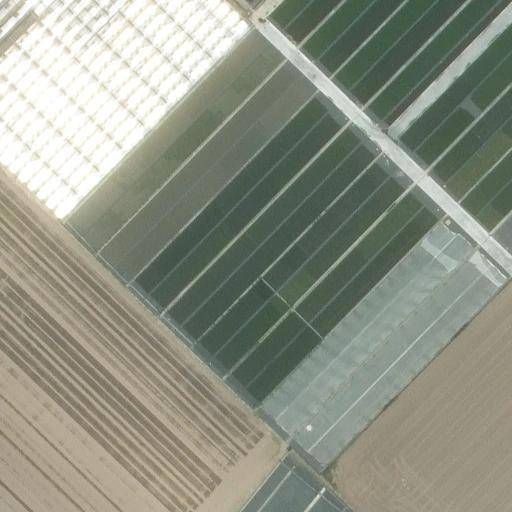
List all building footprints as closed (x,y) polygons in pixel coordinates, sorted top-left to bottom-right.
[(21,0),(0,0),(0,80),(49,32),(48,31),(51,28),(21,0)] [(219,0),(132,0),(101,32),(106,38),(90,54),(84,49),(82,51),(82,50),(75,57),(77,60),(0,137),(0,160),(61,220),(248,28),(219,0)] [(45,0),(40,5),(35,0),(21,0),(51,28),(48,31),(49,32),(75,57),(82,50),(82,51),(84,49),(84,48),(100,32),(101,32),(132,0),(45,0)] [(49,32),(0,80),(0,137),(77,60),(75,57),(49,32)] [(100,32),(84,48),(84,49),(90,54),(106,38),(101,32),(100,32)]
